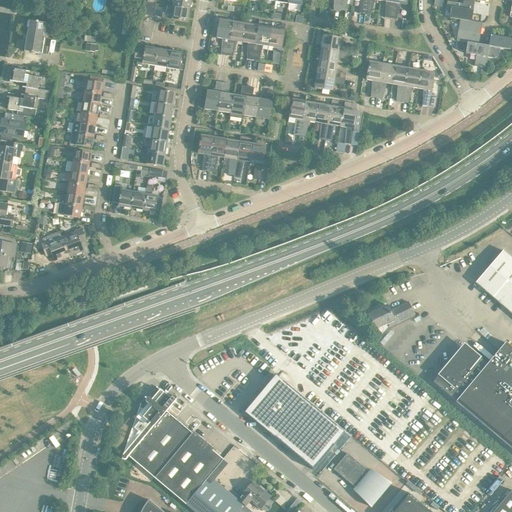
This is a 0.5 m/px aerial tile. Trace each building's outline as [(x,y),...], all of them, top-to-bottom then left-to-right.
[(166,7),(188,11),(190,0),(173,0),(172,8),(166,7)] [(340,0),(339,11),(345,12),(348,0),(340,0)] [(380,1),(380,0),(366,0),(365,15),(370,16),(374,0),(380,1)] [(390,19),(392,0),(380,0),(380,1),(386,2),(385,18),(390,19)] [(392,0),(390,19),(396,20),(400,4),(406,5),(406,0),(392,0)] [(474,6),(463,4),(448,2),(447,9),(452,10),(450,19),(461,21),(461,20),(471,22),(474,6)] [(156,5),(147,4),(145,15),(154,17),(156,5)] [(188,11),(166,7),(165,13),(162,13),(161,19),(164,19),(186,23),(188,11)] [(228,57),(234,23),(220,20),(217,39),(223,40),(222,56),(228,57)] [(478,45),(479,45),(482,23),(471,22),(461,20),(461,21),(457,43),(465,44),(468,44),(478,45)] [(27,34),(44,37),(46,24),(29,21),(27,34)] [(243,43),(247,25),(234,23),(228,57),(233,58),(238,42),(243,43)] [(254,61),(260,27),(247,25),(243,43),(248,44),(248,60),(254,61)] [(269,47),(272,29),(260,27),(254,61),(259,62),(263,46),(269,47)] [(272,29),(269,47),(273,48),(272,64),(279,66),(285,31),(272,29)] [(44,37),(27,34),(24,52),(41,55),(44,37)] [(321,49),(349,54),(350,48),(341,46),(342,39),(324,36),(321,49)] [(487,58),(488,58),(498,60),(500,49),(510,51),(511,40),(511,39),(490,36),(489,47),(487,58)] [(456,42),(455,50),(464,51),(465,44),(457,43),(456,42)] [(468,44),(466,55),(476,57),(475,67),(481,68),(486,69),(488,58),(487,58),(489,47),(479,45),(478,45),(468,44)] [(154,67),(157,51),(144,48),(136,47),(134,58),(136,58),(135,66),(142,67),(142,65),(154,67)] [(349,54),(321,49),(319,62),(337,65),(339,58),(349,59),(349,54)] [(166,69),(169,53),(157,51),(154,67),(166,69)] [(169,53),(166,69),(179,71),(181,55),(169,53)] [(337,65),(319,62),(317,75),(345,80),(346,74),(336,72),(337,65)] [(376,98),(382,65),(369,62),(366,80),(373,81),(371,97),(376,98)] [(392,85),(395,67),(382,65),(376,98),(382,99),(387,84),(392,85)] [(402,102),(408,69),(395,67),(392,85),(398,86),(396,102),(402,102)] [(37,90),(39,78),(40,73),(28,71),(28,72),(29,72),(29,73),(25,73),(26,71),(14,69),(12,82),(26,84),(25,94),(38,96),(37,99),(47,101),(49,92),(37,90)] [(418,89),(421,71),(408,69),(402,102),(407,103),(412,88),(418,89)] [(421,71),(418,89),(423,90),(421,106),(428,107),(434,73),(421,71)] [(345,80),(317,75),(315,88),(333,91),(334,84),(344,86),(345,80)] [(101,83),(89,81),(86,81),(84,92),(100,95),(102,84),(101,83)] [(205,109),(218,111),(223,83),(217,82),(216,89),(214,89),(213,90),(212,92),(208,91),(205,109)] [(223,83),(218,111),(230,113),(229,117),(230,118),(234,96),(228,94),(229,84),(223,83)] [(234,96),(230,118),(242,119),(243,115),(244,116),(249,87),(243,86),(241,97),(234,96)] [(249,87),(244,116),(256,118),(259,100),(253,99),(255,88),(249,87)] [(156,104),(173,107),(175,94),(158,91),(156,104)] [(259,100),(256,118),(270,120),(275,92),(268,91),(266,101),(259,100)] [(100,95),(84,92),(82,103),(98,105),(100,95)] [(33,110),(35,98),(24,96),(24,100),(9,98),(7,110),(18,112),(19,108),(33,110)] [(300,136),(306,103),(293,100),(290,118),(296,119),(294,135),(300,136)] [(345,102),(344,109),(356,111),(357,104),(345,102)] [(98,105),(82,103),(81,113),(97,116),(98,105)] [(315,123),(319,105),(306,103),(300,136),(306,137),(310,122),(315,123)] [(154,116),(170,119),(173,107),(156,104),(154,116)] [(326,140),(331,107),(319,105),(315,123),(321,124),(320,139),(326,140)] [(341,127),(344,109),(331,107),(326,140),(331,141),(336,126),(341,127)] [(344,109),(341,127),(347,128),(345,144),(352,145),(357,111),(344,109)] [(7,113),(7,114),(6,120),(1,119),(0,126),(0,135),(22,139),(25,124),(22,123),(24,116),(7,113)] [(81,113),(79,124),(95,127),(97,116),(81,113)] [(152,128),(168,131),(170,119),(154,116),(152,128)] [(79,124),(73,123),(71,134),(93,137),(95,127),(79,124)] [(150,141),(166,143),(168,131),(152,128),(150,141)] [(93,137),(71,134),(69,144),(75,145),(75,146),(91,149),(93,137)] [(209,172),(215,138),(202,135),(199,153),(205,154),(203,171),(209,172)] [(225,158),(228,140),(215,138),(209,172),(215,173),(218,157),(225,158)] [(234,177),(240,142),(228,140),(225,158),(230,159),(229,176),(234,177)] [(148,153),(164,155),(166,143),(150,141),(148,153)] [(249,162),(253,145),(240,142),(234,177),(240,178),(244,161),(249,162)] [(0,163),(14,166),(16,152),(21,153),(23,145),(9,143),(8,148),(0,146),(0,163)] [(253,145),(249,162),(255,163),(254,180),(260,181),(266,147),(253,145)] [(337,146),(336,152),(344,154),(345,147),(337,146)] [(72,163),(88,166),(90,154),(74,152),(72,163)] [(164,155),(148,153),(146,165),(162,168),(164,155)] [(14,166),(0,163),(0,179),(3,180),(1,192),(14,194),(17,181),(11,180),(14,166)] [(70,173),(87,176),(88,166),(72,163),(70,173)] [(149,169),(148,173),(149,173),(148,176),(162,178),(166,179),(167,172),(149,169)] [(87,176),(70,173),(69,184),(85,186),(87,176)] [(67,194),(83,197),(85,186),(69,184),(67,194)] [(130,209),(132,193),(125,192),(125,188),(114,186),(111,203),(118,204),(117,207),(130,209)] [(132,193),(130,209),(142,211),(146,187),(145,189),(138,188),(137,194),(132,193)] [(152,188),(146,187),(142,211),(154,213),(157,197),(150,196),(152,188)] [(83,197),(67,194),(65,205),(83,208),(84,208),(81,207),(83,197)] [(0,225),(11,227),(13,216),(5,215),(7,205),(0,204),(0,219),(1,219),(0,222),(0,225)] [(83,210),(89,211),(89,207),(84,206),(84,208),(83,208),(65,205),(58,204),(56,215),(79,219),(80,213),(83,214),(83,210)] [(61,238),(68,256),(82,251),(79,244),(85,242),(80,230),(75,232),(75,233),(61,238)] [(68,256),(61,238),(47,244),(47,242),(41,245),(46,256),(52,254),(54,262),(68,256)] [(21,252),(32,253),(33,242),(22,241),(21,252)] [(0,266),(6,267),(7,256),(14,257),(16,245),(0,242),(0,266)] [(511,315),(511,259),(503,251),(475,284),(511,315)] [(387,306),(380,309),(379,306),(365,313),(367,316),(374,331),(394,321),(395,324),(414,315),(408,302),(390,311),(387,306)] [(298,350),(312,363),(331,342),(317,329),(298,350)] [(511,448),(511,348),(505,343),(487,365),(464,346),(433,383),(511,448)] [(275,376),(244,414),(313,471),(336,443),(340,446),(348,436),(275,376)] [(167,414),(177,402),(178,402),(178,401),(178,400),(177,399),(176,398),(175,398),(174,398),(174,399),(173,399),(172,401),(158,389),(165,395),(156,405),(151,401),(150,400),(149,401),(148,401),(147,402),(147,403),(147,404),(148,405),(153,409),(144,420),(154,428),(127,461),(126,461),(125,461),(124,460),(124,459),(124,458),(126,456),(125,456),(143,406),(142,406),(125,456),(124,458),(123,458),(123,459),(123,460),(124,461),(124,462),(125,462),(126,462),(127,462),(127,461),(130,458),(156,480),(193,436),(167,414)] [(193,436),(156,480),(186,506),(204,484),(223,461),(212,452),(214,450),(195,434),(193,436)] [(347,454),(333,471),(357,490),(355,493),(370,507),(390,484),(373,472),(371,474),(347,454)] [(223,500),(237,511),(238,511),(244,506),(244,505),(249,499),(264,511),(266,511),(268,511),(269,510),(271,508),(271,506),(271,504),(268,502),(271,499),(253,483),(243,495),(244,495),(239,501),(229,492),(223,500)] [(237,511),(223,500),(204,484),(186,506),(193,511),(237,511)] [(511,511),(511,492),(507,489),(487,511),(511,511)] [(430,511),(406,492),(389,511),(430,511)] [(162,511),(148,500),(147,502),(146,504),(144,506),(143,507),(143,509),(141,511),(140,511),(162,511)]
